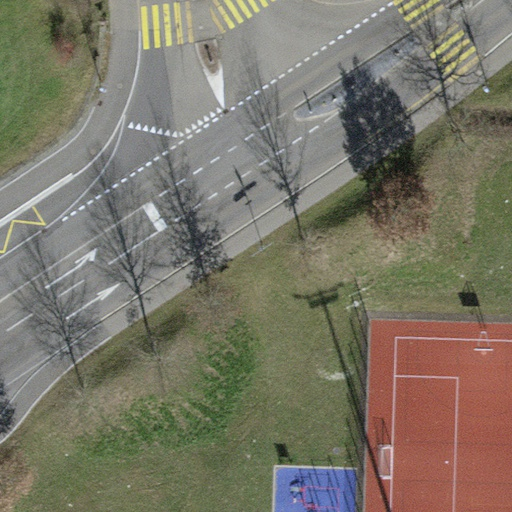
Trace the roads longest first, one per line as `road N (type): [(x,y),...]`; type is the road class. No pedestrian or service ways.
road 1 (tertiary): [(0,321),(259,147)]
road 2 (tertiary): [(259,147),(476,0)]
road 3 (residential): [(259,147),(201,0)]
